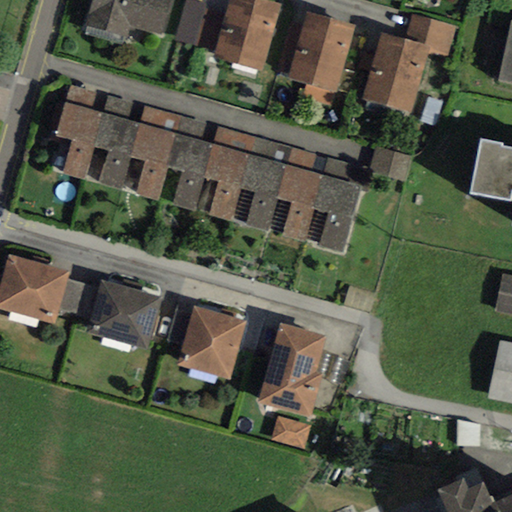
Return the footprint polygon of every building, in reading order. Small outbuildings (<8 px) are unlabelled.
[(91,0),(84,25),(123,37),(127,24),(160,35),(170,0),(91,0)] [(185,0),(176,40),(197,45),(207,6),(186,0),(185,0)] [(229,0),(212,58),(261,72),(281,4),(265,0),(229,0)] [(285,78),(336,93),(356,25),(305,10),(285,78)] [(428,51),(446,56),(455,27),(415,15),(407,39),(430,46),(428,51)] [(511,21),(498,82),(511,85),(511,21)] [(363,99),(411,112),(428,51),(430,46),(407,39),(381,33),(363,99)] [(66,104),(57,137),(73,141),(63,174),(84,180),(93,147),(103,114),(66,104)] [(140,124),(103,114),(93,147),(107,151),(97,183),(121,190),(131,158),(140,124)] [(177,134),(140,124),(131,158),(145,162),(136,195),(158,202),(168,167),(177,134)] [(214,145),(177,134),(168,167),(183,171),(173,205),(195,211),(205,178),(214,145)] [(511,148),(503,147),(504,143),(480,140),(471,194),(511,201),(511,198),(511,148)] [(252,157),(214,145),(205,178),(220,182),(210,215),(233,222),(243,189),(252,157)] [(285,166),(252,157),(243,189),(256,193),(247,226),(267,231),(276,198),(285,166)] [(283,233),(305,240),(314,209),(325,176),(285,166),(276,198),(293,203),(283,233)] [(342,252),(363,189),(325,176),(314,209),(331,215),(321,245),(342,252)] [(9,256),(0,284),(0,308),(54,323),(59,308),(67,281),(69,273),(9,256)] [(511,275),(503,274),(494,311),(511,315),(511,275)] [(97,289),(67,281),(59,308),(90,317),(97,289)] [(161,298),(101,281),(97,289),(90,317),(86,333),(146,350),(161,298)] [(245,322),(193,307),(177,364),(229,379),(245,322)] [(325,336),(280,323),(257,403),(310,418),(322,375),(315,373),(325,336)] [(511,343),(501,341),(488,399),(511,403),(511,343)] [(327,373),(332,357),(324,355),(320,371),(327,373)] [(329,382),(339,385),(347,361),(337,358),(329,382)] [(305,450),(311,426),(278,417),(271,440),(305,450)] [(440,492),(448,511),(511,511),(511,496),(494,505),(485,484),(467,492),(462,482),(440,492)]
